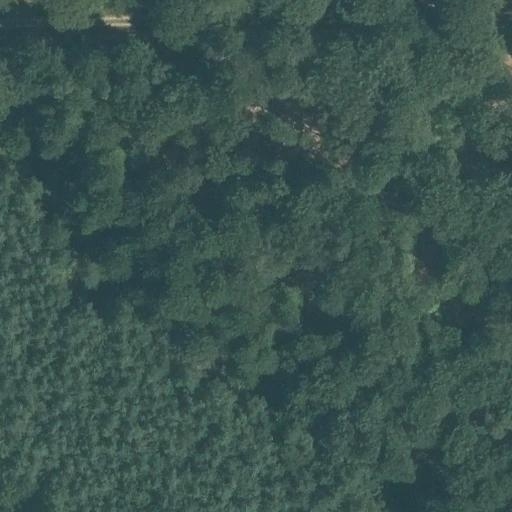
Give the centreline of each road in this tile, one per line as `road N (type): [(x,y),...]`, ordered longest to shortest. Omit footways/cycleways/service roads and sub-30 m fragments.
road 1 (track): [(451,511),(330,424),(168,327),(46,195),(0,132)]
road 2 (track): [(511,17),(0,24)]
